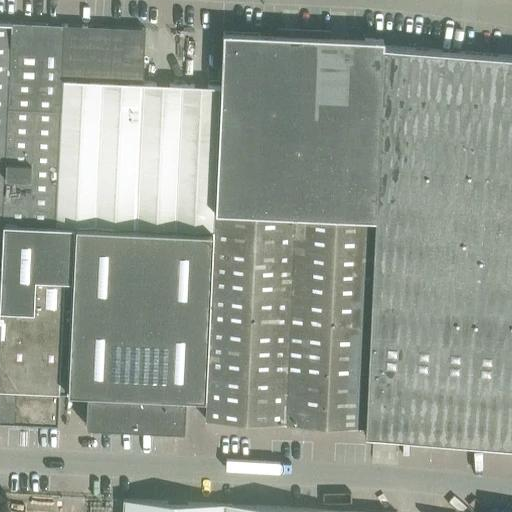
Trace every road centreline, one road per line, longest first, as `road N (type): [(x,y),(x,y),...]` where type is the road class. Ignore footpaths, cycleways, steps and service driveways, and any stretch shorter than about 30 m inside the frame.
road 1 (unclassified): [(511,495),(423,481),(0,462)]
road 2 (unclassified): [(511,19),(389,0)]
